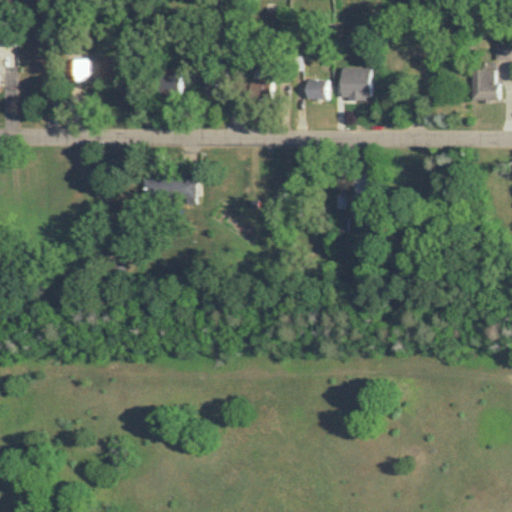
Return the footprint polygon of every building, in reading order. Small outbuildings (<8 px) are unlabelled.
[(0,45),(17,46),(17,15),(0,15),(0,45)] [(53,66),(54,23),(38,23),(38,65),(53,66)] [(497,59),(511,58),(511,34),(496,35),(497,59)] [(91,76),(92,58),(71,57),(70,76),(91,76)] [(374,66),(344,65),(343,98),(373,99),(374,66)] [(183,70),(166,69),(166,93),(183,93),(183,70)] [(474,100),(493,100),(492,98),(499,98),(499,69),(473,69),(474,100)] [(208,74),(207,94),(228,95),(229,75),(208,74)] [(309,98),(329,98),(329,78),(310,78),(309,98)] [(274,98),(274,79),(253,79),(254,99),(274,98)] [(355,203),(374,202),(373,175),(354,175),(355,203)] [(197,202),(198,178),(145,177),(144,201),(197,202)]
